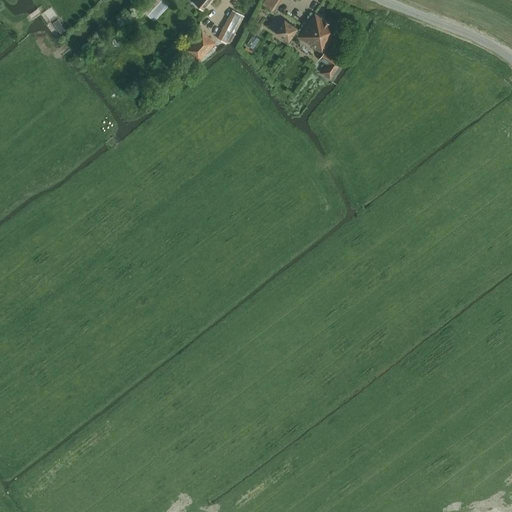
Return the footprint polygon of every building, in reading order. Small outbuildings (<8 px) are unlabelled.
[(146,0),(146,1),(156,10),(165,0),(146,0)] [(271,0),(266,8),(274,13),(282,0),(271,0)] [(141,6),(147,12),(152,8),(146,2),(141,6)] [(234,12),(231,20),(241,24),(247,9),(232,3),(230,10),(234,12)] [(314,13),(299,36),(297,38),(322,54),(338,29),(320,17),(314,13)] [(277,15),(269,28),(290,42),(298,28),(277,15)] [(225,44),(233,35),(225,29),(218,38),(225,44)] [(185,51),(198,63),(215,44),(202,32),(185,51)] [(331,78),(341,64),(341,62),(324,52),(319,60),(328,65),(323,73),(331,78)]
